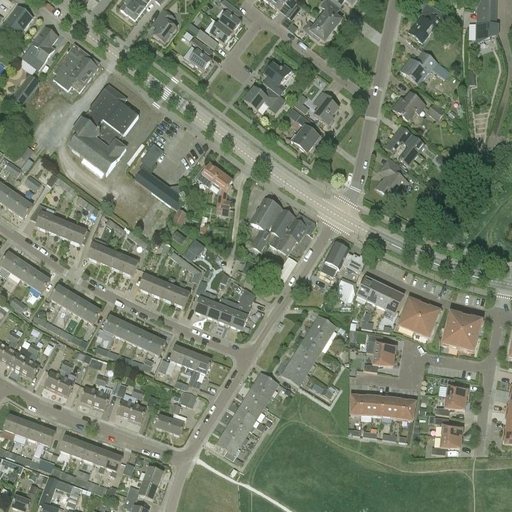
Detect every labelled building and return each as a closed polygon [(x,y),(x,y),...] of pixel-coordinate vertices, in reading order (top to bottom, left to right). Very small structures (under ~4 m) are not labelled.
[(127,18),(127,17),(135,23),(146,9),(145,9),(152,1),(156,4),(160,7),(162,5),(166,0),(130,0),(120,13),(127,18)] [(299,0),(273,0),(269,6),(279,14),(284,6),(292,12),(296,5),(297,6),(301,1),(299,0)] [(358,0),(327,0),(328,0),(328,1),(340,10),(345,4),(352,9),(358,0)] [(478,27),(495,27),(495,0),(483,0),(478,12),(478,27)] [(319,23),(333,34),(342,22),(332,15),(337,9),(326,1),(320,10),(325,14),(319,23)] [(237,22),(242,16),(224,2),(220,7),(225,10),(224,12),(227,15),(218,26),(232,37),(241,26),(237,22)] [(286,19),(291,23),(302,10),(297,6),(296,5),(292,12),(286,19)] [(461,33),(462,25),(445,16),(429,8),(426,13),(440,24),(441,23),(461,33)] [(33,21),(17,9),(4,26),(3,25),(0,29),(0,50),(3,52),(8,46),(1,41),(9,31),(19,38),(33,21)] [(153,38),(165,47),(176,31),(171,27),(175,21),(164,13),(152,28),(157,32),(153,38)] [(422,46),(427,38),(434,30),(436,32),(441,25),(440,24),(426,13),(408,36),(422,47),(422,46)] [(314,41),(316,39),(324,45),(333,34),(319,23),(314,29),(309,25),(303,32),(314,41)] [(232,37),(218,26),(209,38),(206,36),(205,37),(200,33),(196,38),(214,52),(219,46),(223,49),(232,37)] [(478,27),(476,27),(475,43),(484,44),(484,41),(491,41),(491,38),(498,38),(498,27),(495,27),(478,27)] [(45,31),(26,55),(22,61),(38,74),(54,52),(51,49),(58,40),(45,31)] [(197,53),(188,65),(202,76),(212,64),(208,61),(213,54),(195,40),(191,45),(196,49),(195,51),(197,53)] [(98,71),(75,53),(72,50),(53,75),(57,78),(53,83),(68,94),(72,89),(80,95),(98,71)] [(410,61),(400,74),(415,86),(424,74),(428,77),(429,76),(432,73),(437,66),(424,56),(417,66),(415,65),(410,61)] [(273,66),(263,79),(270,84),(267,89),(279,98),(280,99),(287,91),(281,86),(292,73),(284,67),(281,72),(273,66)] [(450,76),(442,69),(436,76),(445,83),(450,76)] [(30,78),(11,102),(21,110),(40,85),(30,78)] [(101,180),(103,177),(106,179),(126,152),(116,145),(121,138),(123,140),(138,119),(123,107),(127,102),(108,88),(72,135),(78,139),(69,151),(83,162),(81,165),(101,180)] [(244,104),(255,112),(262,104),(270,110),(269,111),(275,117),(286,103),(280,99),(279,98),(278,99),(268,91),(263,98),(254,91),(244,104)] [(328,129),(334,121),(332,120),(338,111),(328,103),(330,101),(322,95),(313,107),(319,111),(314,118),(328,129)] [(398,104),(392,112),(401,119),(403,120),(405,118),(409,121),(421,105),(410,96),(402,106),(398,104)] [(304,98),(295,106),(304,117),(309,112),(303,105),(307,102),(304,98)] [(427,116),(438,124),(445,115),(433,107),(427,116)] [(304,130),(292,146),(307,157),(319,141),(312,135),(316,130),(301,118),(297,124),(304,130)] [(385,150),(392,156),(401,144),(409,150),(399,162),(408,169),(425,147),(401,129),(385,150)] [(134,183),(177,214),(178,212),(182,201),(180,189),(168,190),(151,178),(156,170),(156,167),(155,166),(157,163),(162,156),(152,149),(140,164),(143,166),(139,172),(141,174),(136,180),(134,183)] [(33,154),(28,150),(21,159),(26,163),(33,154)] [(471,159),(479,163),(482,157),(474,154),(471,159)] [(26,175),(33,165),(28,161),(21,172),(26,175)] [(10,164),(5,172),(10,176),(15,168),(10,164)] [(208,169),(206,167),(196,181),(209,191),(212,187),(221,175),(210,166),(208,169)] [(376,191),(389,200),(393,194),(399,199),(404,192),(399,188),(407,177),(392,166),(389,171),(385,168),(380,174),(386,179),(382,185),(381,184),(376,191)] [(17,180),(22,173),(15,168),(10,176),(17,180)] [(213,185),(212,187),(219,192),(218,197),(216,211),(229,213),(230,204),(225,203),(226,199),(227,196),(232,189),(230,187),(232,184),(221,175),(213,185)] [(52,190),(55,185),(58,180),(53,177),(46,186),(52,190)] [(30,179),(25,186),(30,190),(35,183),(30,179)] [(59,180),(58,181),(58,180),(55,185),(65,193),(65,192),(68,187),(59,180)] [(36,195),(41,187),(35,183),(30,190),(36,195)] [(72,198),(76,193),(68,187),(65,192),(65,193),(72,198)] [(0,205),(3,207),(12,195),(2,188),(0,190),(0,205)] [(13,214),(22,201),(12,195),(3,207),(13,214)] [(80,199),(76,204),(84,210),(85,210),(88,205),(80,199)] [(23,221),(32,209),(22,201),(13,214),(23,221)] [(265,202),(250,226),(261,232),(250,249),(252,250),(249,254),(257,258),(259,255),(260,255),(271,238),(270,237),(271,236),(275,238),(276,238),(290,216),(281,211),(265,202)] [(93,216),(97,212),(88,205),(85,210),(84,210),(93,216)] [(47,234),(53,219),(45,216),(47,211),(39,207),(29,222),(37,225),(35,229),(47,234)] [(177,214),(172,224),(182,229),(188,216),(178,212),(177,214)] [(270,247),(287,258),(296,244),(297,244),(304,234),(310,237),(315,228),(315,225),(298,215),(295,220),(290,216),(276,238),(275,238),(270,247)] [(53,219),(47,234),(58,239),(64,224),(53,219)] [(109,222),(106,226),(112,231),(113,231),(116,227),(109,222)] [(64,224),(58,239),(69,243),(76,228),(64,224)] [(123,239),(126,234),(116,227),(113,231),(112,231),(123,239)] [(85,247),(90,234),(87,233),(76,228),(69,243),(81,248),(82,246),(85,247)] [(131,234),(127,239),(134,244),(134,243),(137,239),(131,234)] [(186,241),(176,234),(172,240),(182,247),(186,241)] [(144,251),(148,247),(137,239),(134,243),(134,244),(144,251)] [(95,241),(87,260),(98,265),(104,251),(105,251),(107,246),(95,241)] [(166,257),(170,248),(163,244),(160,249),(163,250),(161,255),(166,257)] [(189,251),(197,258),(203,250),(195,244),(189,251)] [(320,273),(333,280),(337,272),(339,273),(342,267),(359,276),(367,262),(362,259),(361,261),(355,258),(354,260),(348,256),(349,253),(334,245),(324,265),(320,273)] [(110,270),(116,255),(105,251),(104,251),(98,265),(110,270)] [(197,257),(189,251),(188,251),(183,258),(192,264),(197,257)] [(173,254),(170,259),(177,264),(180,260),(173,254)] [(116,255),(110,270),(121,275),(127,260),(116,255)] [(8,256),(0,268),(2,270),(0,271),(0,277),(7,281),(11,275),(10,275),(19,263),(8,256)] [(133,279),(139,265),(127,260),(121,275),(133,279)] [(180,260),(177,264),(186,272),(190,267),(180,260)] [(275,268),(274,276),(277,278),(272,285),(269,282),(263,291),(275,299),(297,265),(288,260),(283,268),(277,265),(275,268)] [(21,282),(29,269),(19,263),(10,275),(11,275),(21,282)] [(255,282),(263,267),(248,264),(242,275),(255,282)] [(201,275),(200,274),(190,267),(186,272),(193,277),(191,284),(197,286),(201,275)] [(29,269),(21,282),(31,289),(39,276),(29,269)] [(41,296),(50,283),(39,276),(31,289),(41,296)] [(220,285),(225,287),(229,279),(224,276),(220,285)] [(144,277),(138,292),(150,296),(156,282),(144,277)] [(179,291),(172,289),(175,282),(170,280),(167,286),(161,301),(172,306),(179,291)] [(335,300),(352,307),(355,300),(356,286),(342,281),(335,300)] [(366,304),(375,286),(365,281),(356,299),(366,304)] [(156,282),(150,296),(161,301),(167,286),(156,282)] [(184,311),(190,296),(183,293),(186,287),(181,285),(179,291),(172,306),(184,311)] [(200,285),(196,297),(202,299),(207,288),(200,285)] [(375,286),(366,304),(376,308),(384,290),(375,286)] [(58,288),(50,302),(61,308),(69,295),(58,288)] [(384,290),(376,308),(385,313),(394,295),(384,290)] [(255,298),(245,291),(242,298),(253,304),(255,298)] [(69,295),(61,308),(71,314),(79,301),(69,295)] [(394,295),(385,313),(395,318),(403,299),(394,295)] [(200,301),(194,315),(206,319),(212,305),(212,306),(215,298),(210,296),(207,303),(200,301)] [(242,334),(247,319),(251,310),(250,309),(253,304),(242,298),(238,307),(230,329),(242,334)] [(15,300),(10,307),(16,312),(21,304),(15,300)] [(218,308),(212,306),(212,305),(206,319),(218,324),(224,310),(227,303),(221,300),(218,308)] [(79,301),(71,314),(82,321),(90,307),(79,301)] [(421,306),(409,301),(398,328),(429,340),(439,313),(427,309),(427,305),(424,304),(421,306)] [(21,316),(27,309),(21,304),(16,312),(21,316)] [(232,304),(229,312),(224,310),(218,324),(230,329),(238,307),(232,304)] [(93,327),(100,314),(90,307),(82,321),(93,327)] [(473,356),(478,338),(481,324),(469,321),(468,317),(464,316),(462,319),(450,316),(442,348),(473,356)] [(34,318),(32,323),(44,329),(46,324),(34,318)] [(336,330),(318,318),(311,331),(328,342),(336,330)] [(109,319),(103,333),(114,338),(121,324),(109,319)] [(46,324),(44,329),(55,336),(58,330),(46,324)] [(121,324),(114,338),(125,343),(132,329),(121,324)] [(373,326),(362,324),(361,331),(372,333),(373,326)] [(132,329),(125,343),(136,349),(143,335),(132,329)] [(58,330),(55,336),(67,342),(70,337),(58,330)] [(328,342),(311,331),(303,342),(321,354),(328,342)] [(0,362),(11,369),(18,356),(14,353),(18,346),(17,345),(23,335),(18,333),(16,336),(11,344),(8,350),(0,362)] [(7,342),(11,344),(16,336),(12,334),(7,342)] [(143,335),(136,349),(147,354),(154,340),(143,335)] [(79,348),(82,343),(70,337),(67,342),(79,348)] [(374,357),(394,360),(396,350),(383,347),(381,346),(382,340),(369,338),(368,343),(376,346),(374,357)] [(159,359),(165,345),(154,340),(147,354),(159,359)] [(321,354),(303,342),(296,354),(314,365),(321,354)] [(32,346),(27,354),(32,356),(37,349),(32,346)] [(43,356),(48,359),(48,358),(53,350),(48,347),(43,356)] [(37,349),(32,356),(36,359),(41,351),(37,349)] [(98,349),(96,355),(107,359),(109,354),(98,349)] [(176,349),(170,363),(182,368),(187,353),(176,349)] [(186,370),(194,373),(199,358),(187,353),(182,368),(180,373),(185,375),(186,370)] [(109,354),(107,359),(117,363),(119,358),(109,354)] [(314,365),(296,354),(288,366),(306,377),(314,365)] [(85,358),(79,355),(76,361),(82,363),(85,358)] [(21,375),(29,362),(18,356),(11,369),(21,375)] [(394,360),(374,357),(372,368),(364,368),(363,373),(377,376),(378,369),(380,369),(393,370),(394,360)] [(119,358),(117,363),(128,368),(130,362),(119,358)] [(205,377),(211,363),(199,358),(194,373),(188,387),(199,391),(202,385),(197,384),(200,375),(205,377)] [(29,362),(21,375),(32,381),(40,368),(29,362)] [(130,362),(128,368),(139,372),(141,366),(130,362)] [(64,363),(61,372),(65,374),(69,365),(64,363)] [(162,363),(158,373),(157,374),(165,377),(170,366),(162,363)] [(70,376),(74,367),(69,365),(65,374),(70,376)] [(150,376),(152,370),(141,366),(139,372),(150,376)] [(281,378),(299,389),(306,377),(288,366),(281,378)] [(51,374),(44,388),(56,393),(62,380),(51,374)] [(279,386),(261,375),(253,387),(271,398),(279,386)] [(62,380),(56,393),(68,399),(74,385),(67,382),(62,380)] [(446,400),(466,403),(468,393),(455,390),(453,389),(454,383),(440,381),(439,387),(447,389),(446,400)] [(117,399),(121,385),(115,383),(111,397),(117,399)] [(188,388),(186,393),(197,397),(199,391),(188,387),(188,388)] [(271,398),(253,387),(246,399),(263,410),(271,398)] [(324,390),(320,396),(330,402),(333,396),(332,395),(335,391),(329,388),(327,392),(324,390)] [(81,404),(93,408),(98,394),(86,390),(81,404)] [(98,394),(93,408),(105,412),(110,398),(98,394)] [(185,394),(180,407),(192,411),(197,399),(185,394)] [(360,419),(362,396),(357,396),(356,399),(350,398),(350,418),(360,419)] [(371,419),(373,399),(367,399),(367,397),(362,396),(360,419),(371,419)] [(381,420),(383,398),(378,398),(378,400),(373,399),(371,419),(381,420)] [(392,421),(393,401),(389,401),(388,398),(383,398),(381,420),(392,421)] [(157,401),(150,399),(147,409),(153,411),(157,401)] [(263,410),(246,399),(238,411),(256,422),(263,410)] [(402,423),(404,400),(400,400),(399,402),(393,401),(392,421),(402,423)] [(404,400),(402,423),(412,424),(416,405),(410,404),(410,401),(404,400)] [(466,403),(446,400),(444,411),(436,411),(435,417),(449,419),(450,412),(452,412),(465,413),(466,403)] [(122,402),(117,416),(129,421),(134,407),(122,402)] [(141,425),(147,411),(134,407),(129,421),(141,425)] [(256,422),(238,411),(231,423),(249,434),(256,422)] [(9,418),(3,433),(15,437),(21,422),(9,418)] [(159,418),(155,430),(167,434),(172,422),(159,418)] [(441,440),(461,442),(462,432),(450,429),(448,429),(448,422),(434,421),(434,427),(442,428),(441,440)] [(21,422),(15,437),(27,441),(32,426),(21,422)] [(180,439),(184,427),(172,422),(167,434),(180,439)] [(249,434),(231,423),(223,435),(241,446),(249,434)] [(32,426),(27,441),(38,446),(44,431),(32,426)] [(503,431),(502,436),(511,436),(511,426),(506,426),(505,431),(503,431)] [(48,454),(55,435),(44,431),(38,446),(45,448),(43,452),(48,454)] [(216,447),(234,458),(241,446),(223,435),(216,447)] [(511,436),(502,436),(502,441),(504,442),(504,447),(511,447),(511,436)] [(65,438),(59,453),(71,458),(77,443),(65,438)] [(461,442),(441,440),(440,451),(432,451),(431,457),(445,458),(445,451),(447,452),(461,451),(461,442)] [(77,443),(71,458),(82,462),(88,447),(77,443)] [(88,447),(82,462),(94,467),(99,451),(88,447)] [(0,456),(4,458),(7,459),(9,454),(6,453),(0,449),(0,456)] [(99,451),(94,467),(101,469),(98,475),(103,477),(105,471),(111,456),(99,451)] [(7,459),(14,462),(18,463),(20,458),(9,454),(7,459)] [(115,480),(123,460),(111,456),(105,471),(112,473),(110,478),(115,480)] [(33,458),(32,463),(20,458),(18,463),(25,466),(30,468),(33,458)] [(40,466),(41,461),(33,458),(30,468),(46,474),(49,465),(44,463),(42,467),(40,466)] [(233,464),(240,468),(240,469),(242,465),(235,460),(233,464)] [(0,471),(7,475),(9,472),(21,478),(22,474),(24,469),(12,465),(2,461),(0,465),(0,471)] [(53,471),(54,467),(49,465),(46,474),(62,480),(64,475),(53,471)] [(135,469),(126,466),(123,476),(131,479),(135,469)] [(163,475),(149,470),(143,483),(158,489),(163,475)] [(49,479),(33,473),(28,480),(34,484),(36,479),(38,480),(38,481),(47,484),(49,479)] [(64,475),(62,480),(74,484),(76,479),(64,475)] [(77,476),(76,479),(74,484),(83,488),(85,489),(87,484),(82,481),(83,478),(77,476)] [(90,478),(88,484),(87,484),(85,489),(89,490),(87,493),(96,496),(99,488),(94,486),(96,481),(90,478)] [(47,484),(38,507),(43,509),(42,511),(58,511),(59,510),(49,506),(55,490),(58,482),(49,479),(47,484)] [(158,489),(143,483),(140,493),(130,490),(127,499),(137,503),(139,498),(152,503),(158,489)] [(68,486),(65,494),(71,495),(74,488),(68,486)] [(12,510),(17,511),(26,511),(27,511),(29,511),(35,497),(38,490),(31,487),(28,494),(25,502),(16,499),(12,510)] [(111,490),(111,492),(99,488),(96,496),(113,503),(117,492),(111,490)] [(74,511),(80,499),(71,495),(64,511),(74,511)] [(143,511),(135,509),(137,503),(127,499),(123,510),(127,511),(143,511)]
